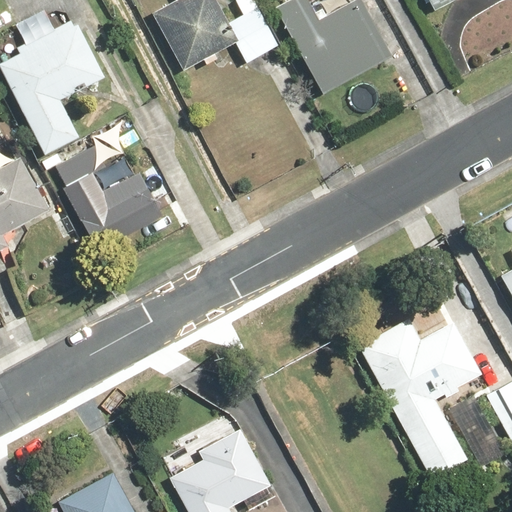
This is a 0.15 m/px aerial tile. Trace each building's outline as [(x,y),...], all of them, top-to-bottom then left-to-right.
[(176,0),(150,15),(181,72),(233,44),(244,63),(281,43),(257,0),(235,0),(234,0),(242,14),(228,22),(215,0),(176,0)] [(304,0),(290,0),(274,9),(321,95),(387,59),(355,1),(347,5),(343,0),(327,0),(310,10),(304,0)] [(426,0),(433,12),(456,0),(426,0)] [(18,56),(0,65),(0,71),(43,156),(78,138),(58,99),(99,78),(70,20),(53,29),(45,12),(15,28),(23,45),(15,50),(18,56)] [(93,146),(56,167),(66,185),(61,188),(97,252),(161,216),(135,170),(103,188),(95,174),(105,168),(93,146)] [(0,249),(10,244),(4,234),(48,211),(20,158),(0,168),(0,249)] [(511,253),(511,266),(498,275),(511,300),(511,250),(510,251),(511,253)] [(357,344),(428,476),(465,456),(434,399),(442,394),(444,397),(460,388),(458,385),(478,374),(450,322),(419,339),(407,317),(357,344)] [(511,380),(496,389),(511,418),(511,380)] [(201,460),(169,477),(187,511),(229,511),(227,507),(242,499),(249,511),(274,498),(237,429),(196,451),(201,460)] [(62,511),(127,511),(106,474),(56,502),(62,511)]
